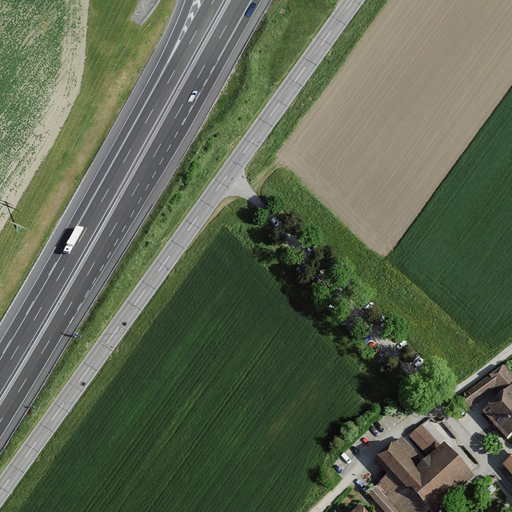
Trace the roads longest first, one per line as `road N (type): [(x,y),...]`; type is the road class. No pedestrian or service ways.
road 1 (primary): [(353,0),(0,492)]
road 2 (motorway): [(0,421),(209,56)]
road 3 (motorway): [(138,134),(0,376)]
road 4 (track): [(317,511),(389,435),(511,352)]
road 5 (motorway): [(213,0),(138,134)]
road 6 (motorway): [(189,0),(138,134)]
